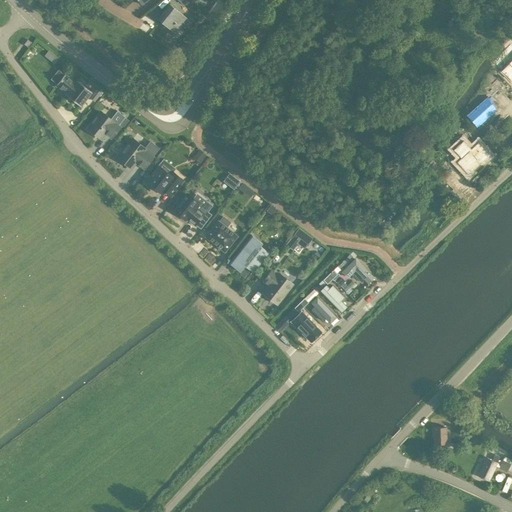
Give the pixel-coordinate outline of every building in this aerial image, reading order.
[(176,35),(189,19),(170,4),(158,20),(176,35)] [(59,58),(49,50),(44,56),(54,64),(59,58)] [(511,62),(502,73),(511,82),(511,62)] [(65,74),(57,85),(68,93),(66,95),(81,106),(92,92),(77,81),(76,83),(65,74)] [(95,101),(102,93),(97,89),(90,98),(95,101)] [(466,115),(477,128),(497,110),(486,98),(466,115)] [(95,134),(101,139),(106,132),(112,137),(119,128),(118,126),(125,117),(117,111),(110,120),(101,112),(88,129),(89,130),(90,131),(93,134),(95,134)] [(456,159),(469,172),(491,152),(479,139),(471,146),(463,137),(452,146),(460,155),(456,159)] [(123,148),(117,155),(119,157),(118,158),(131,168),(136,161),(145,168),(153,158),(159,149),(150,142),(145,148),(133,139),(124,150),(123,148)] [(207,155),(200,150),(196,154),(203,160),(207,155)] [(428,171),(435,162),(430,158),(423,167),(428,171)] [(172,172),(170,175),(159,166),(147,182),(152,187),(151,189),(156,193),(158,191),(163,194),(165,191),(171,196),(183,180),(172,172)] [(234,189),(240,181),(229,173),(230,173),(224,181),(234,189)] [(242,183),(238,188),(244,193),(248,188),(242,183)] [(180,218),(181,216),(186,220),(187,219),(195,225),(201,218),(202,218),(210,208),(205,204),(204,206),(188,194),(186,196),(185,196),(184,198),(182,201),(181,200),(177,205),(178,206),(174,211),(175,212),(174,213),(180,218)] [(278,211),(271,205),(266,211),(274,217),(278,211)] [(218,220),(205,237),(225,252),(238,236),(226,227),(230,222),(223,217),(219,222),(218,220)] [(299,228),(295,234),(307,244),(312,238),(299,228)] [(262,243),(251,235),(229,263),(240,272),(244,266),(253,273),(269,253),(260,246),(262,243)] [(340,269),(346,263),(344,260),(337,267),(340,269)] [(277,275),(272,270),(263,281),(269,286),(263,293),(277,304),(293,284),(278,273),(277,275)] [(329,275),(333,279),(338,274),(334,270),(329,275)] [(324,280),(328,284),(333,279),(329,275),(324,280)] [(318,296),(310,303),(331,326),(339,318),(318,296)] [(305,298),(300,303),(304,307),(309,302),(305,298)] [(304,307),(300,303),(295,308),(299,312),(304,307)] [(286,317),(285,317),(291,323),(300,313),(299,312),(295,308),(286,317)] [(300,339),(304,335),(296,329),(293,333),(300,339)] [(434,445),(447,445),(447,428),(433,428),(434,445)] [(486,457),(478,476),(488,481),(498,461),(503,463),(501,467),(509,471),(511,472),(511,461),(505,458),(504,461),(504,459),(503,458),(501,462),(498,460),(499,457),(494,454),(492,460),(486,457)]
